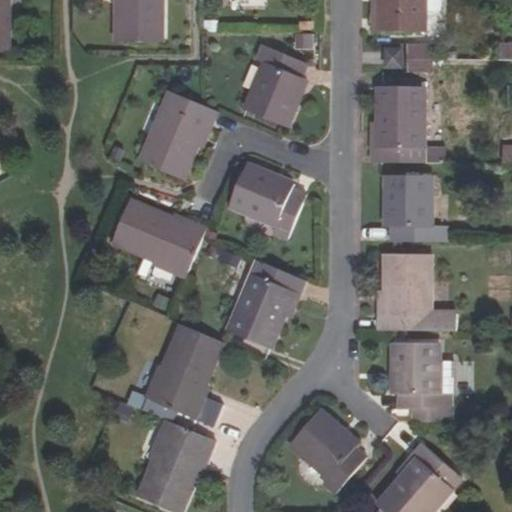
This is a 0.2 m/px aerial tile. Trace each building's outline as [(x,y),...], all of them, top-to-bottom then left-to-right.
[(0,0),(0,50),(9,51),(9,0),(0,0)] [(119,0),(119,41),(163,42),(163,0),(119,0)] [(380,0),(380,16),(374,16),(374,31),(426,32),(426,0),(380,0)] [(259,60),(267,64),(248,110),(288,127),(307,80),(304,78),(309,64),(265,45),(259,60)] [(402,66),(402,50),(389,50),(389,66),(402,66)] [(425,87),(380,87),(380,123),(380,148),(373,148),(373,162),(447,163),(447,147),(425,147),(425,87)] [(207,123),(214,126),(219,112),(201,104),(173,93),(144,162),(183,179),(198,145),(207,123)] [(198,145),(204,148),(214,126),(207,123),(198,145)] [(503,164),(511,163),(511,147),(503,148),(503,164)] [(249,165),(231,207),(279,226),(276,234),(289,240),(308,195),(294,189),(296,185),(249,165)] [(392,241),(449,242),(449,232),(440,232),(440,225),(433,225),(433,177),(387,176),(387,226),(392,226),(392,241)] [(183,224),(172,219),(132,202),(115,242),(156,260),(155,264),(187,278),(203,238),(208,227),(186,217),(183,224)] [(186,217),(175,213),(172,219),(183,224),(186,217)] [(432,255),(387,255),(386,292),(386,315),(380,315),(380,330),(459,331),(459,315),(432,314),(432,255)] [(294,295),(301,298),(308,281),(260,261),(231,331),(271,348),(285,315),(294,295)] [(285,315),(292,318),(301,298),(294,295),(285,315)] [(204,393),(207,385),(225,343),(184,326),(166,367),(161,366),(147,398),(198,419),(208,395),(204,393)] [(416,422),(449,423),(449,409),(449,396),(454,396),(455,362),(440,362),(440,344),(396,343),(395,395),(400,395),(400,408),(416,408),(416,422)] [(322,410),(292,446),(329,479),(325,484),(337,494),(368,458),(356,447),(360,443),(322,410)] [(202,462),(208,465),(218,441),(167,421),(153,454),(157,456),(141,498),(175,511),(182,511),(198,473),(202,462)] [(413,456),(418,461),(403,478),(379,506),(386,511),(433,511),(463,478),(424,444),(413,456)] [(398,474),(403,478),(418,461),(413,456),(398,474)] [(198,473),(203,475),(208,465),(202,462),(198,473)]
